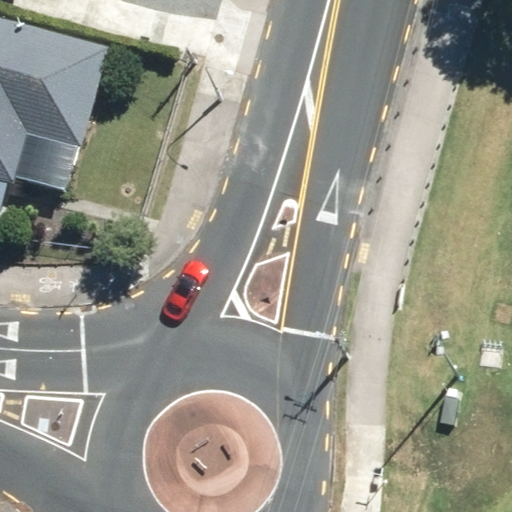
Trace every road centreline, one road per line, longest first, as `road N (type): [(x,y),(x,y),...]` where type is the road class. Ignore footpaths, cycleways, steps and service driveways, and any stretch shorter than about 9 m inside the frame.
road 1 (secondary): [(305,110),(321,243),(302,420)]
road 2 (secondary): [(190,361),(231,233),(305,110)]
road 3 (tertiary): [(0,353),(85,349),(190,361)]
road 4 (secondary): [(125,511),(110,465),(122,410),(163,371),(190,361)]
road 5 (secondary): [(190,361),(224,360),(256,371),(284,391),(302,420)]
road 6 (tertiary): [(114,511),(0,444)]
